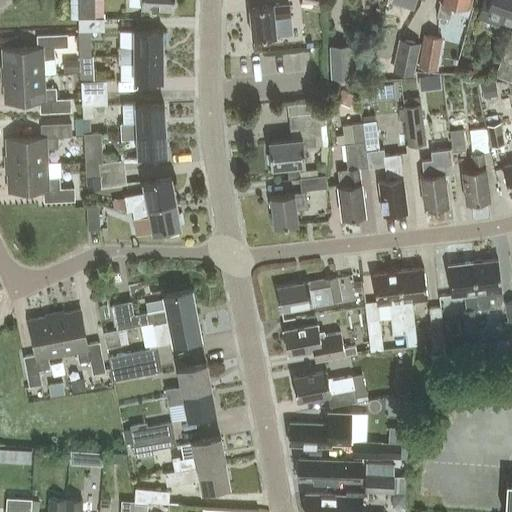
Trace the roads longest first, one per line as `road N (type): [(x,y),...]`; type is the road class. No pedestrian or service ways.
road 1 (residential): [(233,257),(511,225)]
road 2 (residential): [(233,257),(212,139),(211,0)]
road 3 (residential): [(282,511),(233,257)]
road 4 (residential): [(233,257),(90,258),(32,283),(14,280),(0,261)]
